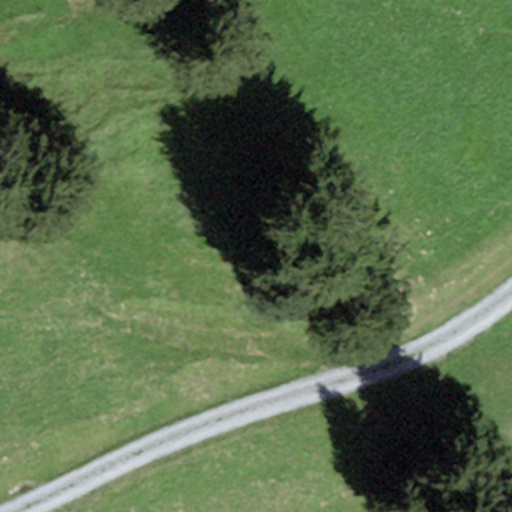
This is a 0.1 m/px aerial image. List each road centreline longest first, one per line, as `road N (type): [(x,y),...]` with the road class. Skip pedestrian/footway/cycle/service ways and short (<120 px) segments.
road 1 (track): [(240,0),(289,59),(511,198)]
road 2 (track): [(145,0),(0,39)]
